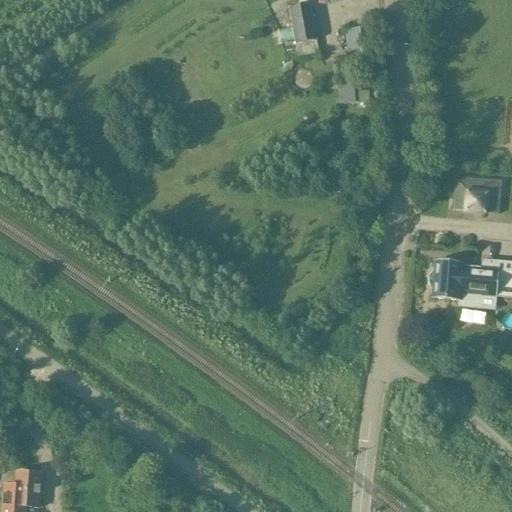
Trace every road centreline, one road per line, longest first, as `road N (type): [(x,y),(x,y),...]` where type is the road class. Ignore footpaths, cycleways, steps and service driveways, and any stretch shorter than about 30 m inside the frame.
road 1 (tertiary): [(381,358),(399,168),(393,0)]
road 2 (unclassified): [(247,511),(0,330)]
road 3 (unclassified): [(511,456),(427,384),(381,358)]
road 4 (tertiary): [(360,511),(381,358)]
